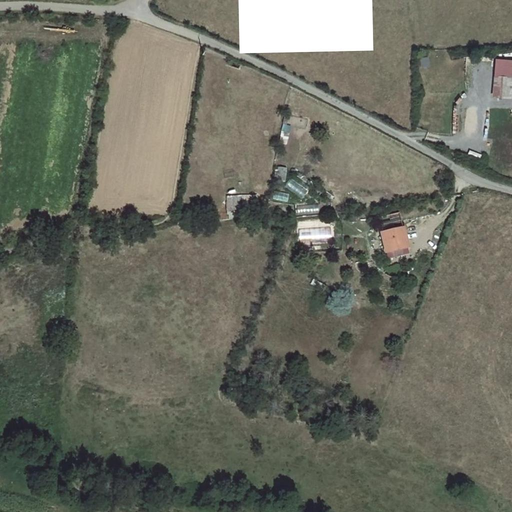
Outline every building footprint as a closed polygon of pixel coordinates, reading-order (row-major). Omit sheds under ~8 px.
[(494,96),(511,96),(511,57),(494,58),(494,96)] [(287,168),(278,167),(277,181),(285,182),(287,168)] [(257,197),(227,197),(229,220),(257,218),(257,197)] [(298,215),(319,213),(318,203),(297,204),(298,215)] [(403,229),(382,234),(387,252),(407,247),(403,229)]
